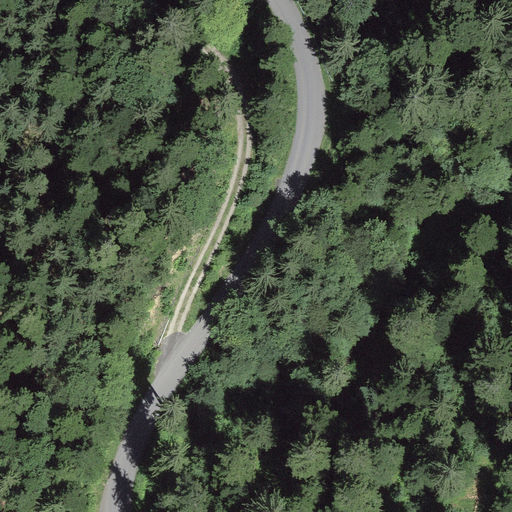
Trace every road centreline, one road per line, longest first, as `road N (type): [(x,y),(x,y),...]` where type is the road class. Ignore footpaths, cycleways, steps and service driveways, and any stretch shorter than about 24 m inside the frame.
road 1 (unclassified): [(278,0),(310,90),(298,167),(270,230),(171,369),(126,452),(116,511)]
road 2 (track): [(171,369),(181,307),(246,147),(244,109),(213,46),(145,0)]
